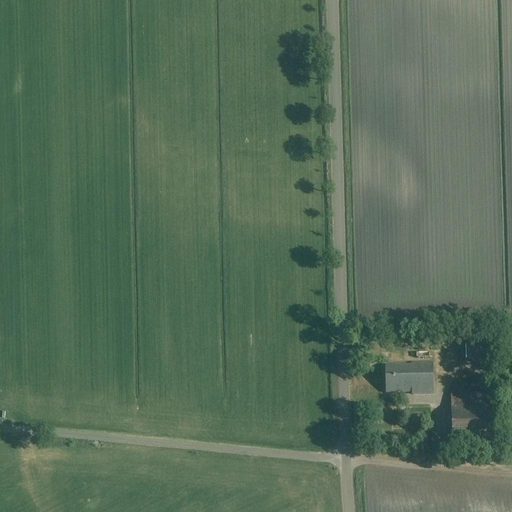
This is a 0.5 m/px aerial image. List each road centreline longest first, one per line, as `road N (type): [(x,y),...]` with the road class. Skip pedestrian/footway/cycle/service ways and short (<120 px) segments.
road 1 (unclassified): [(343,459),(330,0)]
road 2 (unclassified): [(0,428),(343,459)]
